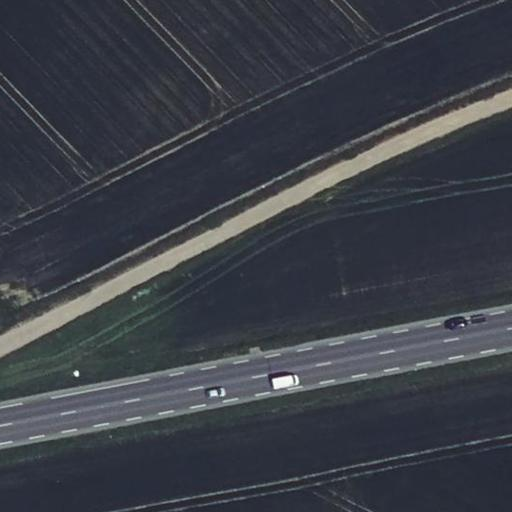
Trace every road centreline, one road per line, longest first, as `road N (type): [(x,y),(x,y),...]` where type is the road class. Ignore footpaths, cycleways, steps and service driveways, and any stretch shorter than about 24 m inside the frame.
road 1 (track): [(0,347),(341,172),(511,110)]
road 2 (secondary): [(0,426),(511,329)]
